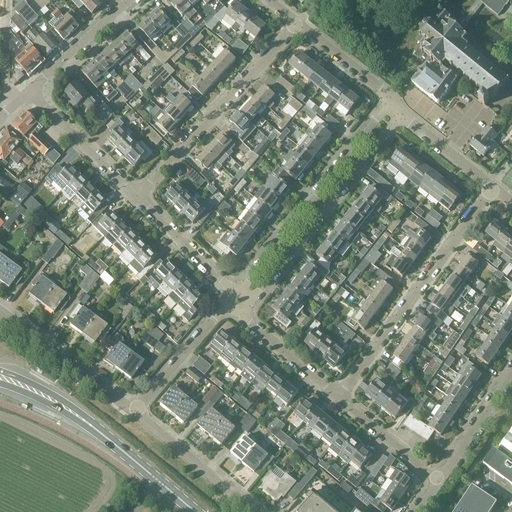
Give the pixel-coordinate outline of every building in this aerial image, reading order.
[(45,8),(38,0),(35,0),(33,2),(41,11),(45,8)] [(92,14),(102,5),(97,0),(70,0),(79,10),(84,6),(92,14)] [(183,0),(177,0),(172,5),(183,18),(187,23),(192,28),(187,33),(193,38),(206,25),(201,20),(183,0)] [(183,0),(201,20),(206,26),(215,17),(200,0),(183,0)] [(200,0),(215,17),(224,8),(224,7),(220,3),(217,0),(200,0)] [(477,0),(479,2),(483,4),(498,17),(511,0),(477,0)] [(37,15),(41,11),(33,2),(29,6),(37,15)] [(38,20),(24,4),(15,12),(30,28),(38,20)] [(206,26),(206,27),(212,31),(215,27),(219,22),(221,23),(222,21),(232,29),(245,11),(236,4),(229,12),(224,8),(215,17),(206,26)] [(487,64),(488,62),(487,61),(486,62),(481,58),(482,57),(480,56),(479,57),(474,53),(475,52),(474,50),(473,52),(468,48),(469,46),(466,43),(469,39),(468,38),(469,37),(468,36),(467,37),(461,32),(463,30),(464,30),(465,29),(464,29),(467,26),(468,26),(469,25),(468,24),(469,24),(463,19),(463,20),(462,20),(461,21),(462,21),(459,25),(456,22),(456,21),(455,20),(455,21),(451,19),(452,18),(451,17),(450,17),(442,11),(442,10),(440,7),(436,12),(438,13),(432,20),(430,20),(430,22),(426,24),(425,22),(423,22),(424,24),(422,28),(419,27),(419,29),(420,29),(420,35),(418,34),(418,37),(420,37),(425,41),(423,43),(423,51),(422,53),(424,54),(425,53),(432,59),(431,60),(433,61),(434,60),(437,62),(458,79),(462,74),(464,76),(463,77),(465,78),(466,77),(471,81),(470,82),(471,83),(472,82),(477,86),(476,87),(478,89),(479,88),(486,94),(485,96),(483,96),(478,102),(484,107),(489,101),(488,100),(490,97),(492,99),(492,100),(493,101),(495,99),(494,99),(497,95),(497,96),(499,94),(498,94),(504,87),(506,85),(505,85),(508,82),(509,82),(510,81),(508,79),(508,80),(500,74),(501,73),(500,72),(499,73),(494,69),(495,68),(493,66),(492,68),(487,64)] [(64,18),(61,15),(62,15),(57,10),(52,15),(55,18),(49,24),(53,28),(53,29),(64,40),(78,27),(67,15),(64,18)] [(153,16),(149,20),(161,32),(170,24),(159,11),(158,12),(156,10),(151,15),(153,16)] [(236,33),(240,27),(246,31),(255,20),(245,11),(232,29),(231,29),(236,33)] [(41,38),(33,30),(31,28),(25,34),(23,32),(27,29),(16,17),(11,22),(22,33),(22,34),(29,42),(33,46),(35,44),(46,57),(57,47),(45,35),(41,38)] [(151,42),(161,32),(149,20),(139,29),(151,42)] [(265,27),(255,20),(246,31),(256,39),(265,27)] [(179,52),(181,50),(181,49),(193,38),(181,26),(176,31),(183,38),(174,47),(179,52)] [(10,39),(10,41),(35,68),(43,60),(31,48),(33,46),(29,42),(23,47),(21,44),(21,43),(10,31),(10,39)] [(129,53),(134,48),(138,53),(142,49),(128,33),(118,41),(129,53)] [(199,43),(204,38),(200,35),(195,40),(199,43)] [(233,48),(239,40),(238,40),(236,43),(232,41),(226,36),(222,40),(233,48)] [(194,48),(199,43),(195,40),(190,45),(194,48)] [(249,48),(239,40),(233,48),(243,56),(249,48)] [(27,75),(35,68),(10,41),(9,55),(15,62),(27,75)] [(109,49),(124,65),(133,56),(129,53),(118,41),(109,49)] [(152,52),(164,66),(165,66),(167,64),(166,64),(171,60),(176,55),(179,52),(174,47),(165,56),(157,47),(152,52)] [(213,56),(218,61),(227,70),(236,61),(221,47),(213,56)] [(105,53),(101,57),(112,69),(117,64),(121,67),(124,65),(109,49),(109,50),(107,48),(103,52),(105,53)] [(176,55),(180,58),(185,54),(181,50),(179,52),(176,55)] [(300,73),(309,62),(299,54),(290,66),(300,73)] [(176,55),(171,60),(175,64),(180,58),(176,55)] [(96,62),(92,66),(103,77),(106,81),(107,82),(112,77),(113,78),(117,75),(115,72),(112,69),(101,57),(100,58),(98,56),(94,60),(96,62)] [(210,70),(219,79),(227,70),(218,61),(210,70)] [(300,73),(310,81),(319,70),(309,62),(300,73)] [(412,84),(438,104),(458,79),(437,62),(432,68),(428,64),(412,84)] [(87,70),(83,74),(97,89),(106,81),(92,66),(91,66),(89,64),(86,68),(87,70)] [(164,66),(161,69),(170,77),(175,72),(167,64),(165,66),(164,66)] [(161,69),(156,74),(164,82),(170,77),(161,69)] [(210,70),(202,78),(211,87),(219,79),(210,70)] [(310,81),(320,89),(329,77),(319,70),(310,81)] [(18,84),(25,78),(20,72),(13,78),(14,79),(10,82),(14,87),(18,83),(18,84)] [(132,75),(124,83),(128,87),(135,79),(132,75)] [(193,88),(203,97),(211,87),(202,78),(201,79),(197,75),(193,79),(197,83),(193,88)] [(148,82),(152,86),(157,81),(153,77),(148,82)] [(287,90),(290,86),(280,77),(277,82),(287,90)] [(320,89),(329,97),(339,85),(329,77),(320,89)] [(135,79),(128,87),(131,91),(139,83),(135,79)] [(143,87),(147,91),(152,86),(148,82),(143,87)] [(116,90),(124,98),(131,91),(128,87),(124,83),(116,90)] [(131,91),(135,95),(143,87),(139,83),(131,91)] [(91,112),(99,105),(102,108),(97,113),(106,122),(114,115),(96,95),(93,98),(91,97),(90,98),(77,84),(66,94),(77,106),(82,102),(91,112)] [(329,107),(334,100),(339,104),(348,93),(339,85),(329,97),(324,103),(329,107)] [(292,95),(296,90),(290,86),(287,90),(292,95)] [(256,97),(266,106),(270,110),(275,105),(270,101),(274,97),(265,88),(256,97)] [(118,95),(116,92),(115,91),(106,99),(110,103),(118,95)] [(131,91),(124,98),(128,102),(135,95),(131,91)] [(139,93),(128,105),(134,110),(140,103),(138,101),(143,96),(139,93)] [(302,103),(306,98),(299,93),(296,98),(302,103)] [(339,104),(335,109),(345,117),(349,112),(358,101),(348,93),(339,104)] [(171,103),(175,107),(185,116),(193,107),(180,95),(175,99),(170,94),(166,99),(171,103)] [(248,106),(258,114),(266,106),(256,97),(248,106)] [(297,113),(303,107),(293,99),(288,105),(297,113)] [(306,106),(316,114),(320,109),(310,101),(306,106)] [(171,103),(163,112),(177,125),(185,116),(175,107),(171,103)] [(248,106),(240,115),(250,123),(256,129),(260,125),(262,127),(266,123),(258,114),(248,106)] [(149,115),(149,116),(154,120),(153,120),(156,123),(152,128),(161,136),(165,131),(168,134),(177,125),(163,112),(157,107),(149,115)] [(142,108),(138,113),(145,120),(149,116),(149,115),(142,108)] [(317,117),(305,108),(301,112),(313,122),(317,117)] [(320,109),(316,114),(322,118),(325,114),(320,109)] [(13,128),(12,129),(21,137),(21,136),(23,138),(24,138),(28,142),(29,142),(44,157),(48,160),(53,165),(60,157),(58,155),(51,149),(37,135),(42,130),(24,112),(11,126),(13,128)] [(233,125),(229,130),(243,144),(256,129),(250,123),(240,115),(237,118),(235,116),(230,122),(233,125)] [(288,116),(283,122),(287,125),(292,119),(288,116)] [(336,130),(340,125),(329,116),(325,121),(336,130)] [(117,149),(117,150),(133,134),(130,130),(126,133),(120,127),(123,124),(119,120),(109,130),(113,134),(108,140),(117,149)] [(282,130),(287,125),(283,122),(278,127),(282,130)] [(310,130),(306,134),(310,137),(309,138),(322,148),(326,144),(327,145),(332,139),(330,138),(332,136),(319,126),(313,133),(310,130)] [(144,133),(147,137),(153,131),(150,127),(144,133)] [(483,156),(490,148),(495,152),(499,146),(493,141),(497,135),(487,127),(479,138),(477,137),(470,146),(483,156)] [(2,136),(0,138),(0,142),(21,160),(21,161),(27,166),(31,161),(31,160),(25,156),(18,150),(15,147),(20,142),(18,140),(21,137),(12,129),(9,133),(6,131),(6,132),(4,132),(1,134),(2,136)] [(282,134),(286,137),(290,132),(287,129),(282,134)] [(153,131),(147,137),(157,146),(162,140),(153,131)] [(123,155),(126,158),(126,159),(142,142),(133,134),(117,150),(117,149),(116,150),(122,156),(123,155)] [(222,134),(214,143),(228,156),(229,157),(229,158),(233,153),(231,151),(235,146),(222,134)] [(272,134),(267,140),(271,143),(276,137),(272,134)] [(282,134),(278,139),(282,143),(286,137),(282,134)] [(309,138),(301,149),(314,159),(315,158),(316,159),(321,153),(319,152),(322,148),(309,138)] [(263,145),(267,149),(271,143),(267,140),(263,145)] [(0,165),(1,166),(3,168),(7,164),(3,161),(7,157),(16,166),(21,160),(0,142),(0,165)] [(126,159),(126,158),(125,159),(131,165),(132,164),(135,167),(142,160),(144,162),(153,153),(142,142),(126,159)] [(214,143),(206,152),(215,160),(216,161),(221,166),(229,157),(228,156),(214,143)] [(402,148),(389,164),(393,167),(393,168),(399,172),(411,156),(402,148)] [(291,152),(287,156),(305,170),(308,166),(310,167),(314,161),(313,160),(314,159),(301,149),(296,155),(291,152)] [(250,160),(242,169),(246,173),(259,158),(250,150),(245,156),(250,160)] [(206,152),(197,161),(207,170),(212,165),(219,171),(222,167),(221,166),(216,161),(215,160),(206,152)] [(278,167),(275,171),(287,181),(290,177),(296,181),(297,180),(298,181),(303,175),(302,174),(305,170),(287,156),(284,161),(288,164),(283,171),(278,167)] [(399,172),(409,180),(421,164),(411,156),(399,172)] [(409,180),(419,188),(431,172),(421,164),(409,180)] [(0,186),(9,192),(12,187),(0,178),(0,167),(1,166),(0,165),(0,186)] [(50,179),(46,183),(49,186),(52,182),(62,191),(78,175),(79,173),(73,167),(71,169),(68,166),(62,172),(58,168),(50,179)] [(241,178),(246,173),(242,169),(237,175),(241,178)] [(186,176),(196,185),(202,179),(192,170),(186,176)] [(200,174),(208,183),(213,178),(204,170),(200,174)] [(271,175),(263,186),(268,190),(268,191),(281,201),(284,196),(285,197),(290,192),(289,191),(289,190),(284,185),(287,181),(275,171),(272,176),(271,175)] [(431,172),(419,188),(428,195),(441,179),(431,172)] [(87,184),(78,175),(62,191),(61,192),(70,201),(74,197),(87,184)] [(376,181),(386,189),(390,184),(380,176),(376,181)] [(233,188),(238,182),(234,178),(229,184),(233,188)] [(196,185),(200,189),(205,183),(202,179),(196,185)] [(441,179),(428,195),(438,203),(451,187),(441,179)] [(243,180),(238,185),(242,189),(247,183),(243,180)] [(182,181),(178,185),(166,198),(175,207),(187,194),(191,190),(182,181)] [(22,183),(14,192),(24,200),(25,200),(32,191),(22,183)] [(96,193),(87,184),(74,197),(83,206),(96,193)] [(390,184),(386,189),(391,193),(395,188),(390,184)] [(238,194),(242,189),(238,185),(234,190),(238,194)] [(0,194),(5,198),(9,192),(0,186),(0,194)] [(263,186),(254,198),(259,202),(272,212),(273,210),(274,211),(279,206),(278,205),(281,201),(268,191),(268,190),(263,186)] [(461,195),(451,187),(438,203),(448,211),(461,195)] [(365,195),(361,200),(374,210),(379,214),(382,210),(381,208),(378,205),(383,198),(388,202),(392,197),(380,188),(377,193),(370,188),(369,189),(368,188),(363,194),(365,195)] [(14,192),(8,200),(19,207),(24,200),(14,192)] [(83,206),(80,210),(89,218),(86,221),(90,224),(100,214),(97,211),(105,202),(96,193),(83,206)] [(401,201),(404,198),(398,193),(395,197),(401,201)] [(193,200),(187,194),(175,207),(184,216),(200,199),(201,198),(197,195),(193,200)] [(193,225),(196,222),(200,226),(203,223),(212,212),(200,199),(184,216),(193,225)] [(354,209),(352,211),(365,221),(374,210),(361,200),(358,203),(357,202),(352,208),(354,209)] [(411,209),(414,205),(408,201),(405,205),(411,209)] [(224,202),(220,207),(224,210),(227,213),(231,208),(228,205),(224,202)] [(259,202),(250,213),(263,223),(267,219),(268,220),(272,214),(271,213),(272,212),(259,202)] [(30,215),(20,207),(18,209),(17,209),(9,218),(14,222),(20,215),(26,220),(30,215)] [(224,210),(220,207),(215,212),(219,216),(224,210)] [(421,217),(424,213),(418,208),(415,212),(421,217)] [(347,218),(344,222),(356,232),(365,221),(352,211),(351,212),(350,211),(346,217),(347,218)] [(100,214),(90,224),(103,237),(119,221),(109,212),(104,218),(100,214)] [(35,218),(45,227),(48,223),(44,219),(45,217),(41,213),(35,218)] [(250,213),(241,224),(254,234),(255,233),(256,234),(260,230),(259,229),(263,223),(250,213)] [(441,225),(439,223),(429,215),(425,220),(437,230),(441,225)] [(213,221),(210,218),(204,225),(207,228),(213,221)] [(392,224),(396,227),(400,222),(397,219),(392,224)] [(406,236),(410,238),(424,248),(431,238),(427,235),(431,229),(419,219),(414,224),(421,229),(420,230),(416,236),(410,231),(406,236)] [(103,237),(112,246),(128,230),(119,221),(103,237)] [(339,225),(334,231),(336,232),(335,233),(347,243),(351,246),(360,234),(356,232),(344,222),(340,226),(339,225)] [(486,244),(491,238),(495,242),(504,230),(495,222),(486,234),(481,240),(486,244)] [(48,223),(45,227),(50,232),(54,228),(48,223)] [(241,224),(232,235),(245,246),(249,241),(250,242),(254,237),(253,236),(254,234),(241,224)] [(391,233),(396,227),(392,224),(388,230),(391,233)] [(112,246),(121,255),(137,239),(128,230),(112,246)] [(493,246),(502,253),(505,249),(511,240),(511,236),(504,230),(495,242),(496,242),(493,246)] [(50,241),(40,254),(45,257),(57,240),(47,231),(43,236),(50,241)] [(219,243),(215,248),(227,257),(231,252),(236,257),(238,255),(239,256),(243,250),(242,249),(245,246),(232,235),(228,231),(219,243)] [(377,239),(382,234),(378,231),(374,236),(377,239)] [(329,240),(326,244),(339,254),(347,243),(335,233),(334,234),(332,233),(328,239),(329,240)] [(382,238),(377,243),(381,247),(386,241),(382,238)] [(416,258),(424,248),(410,238),(403,248),(406,250),(416,258)] [(129,266),(146,248),(137,239),(121,255),(119,257),(129,266)] [(42,261),(47,265),(52,259),(52,260),(63,245),(57,240),(45,257),(42,261)] [(511,260),(511,240),(505,249),(502,253),(511,260)] [(381,256),(376,252),(381,247),(377,243),(372,249),(365,259),(373,266),(381,256)] [(318,254),(317,256),(321,259),(318,263),(320,265),(329,273),(329,266),(339,254),(326,244),(323,248),(321,247),(317,253),(318,254)] [(477,245),(473,250),(483,258),(487,253),(477,245)] [(0,274),(9,263),(3,258),(7,252),(0,246),(0,274)] [(146,248),(129,266),(138,274),(135,277),(139,281),(143,277),(153,267),(149,263),(155,257),(146,248)] [(393,255),(409,267),(416,258),(406,250),(402,255),(394,248),(390,253),(393,255)] [(360,262),(364,256),(360,253),(356,259),(360,262)] [(487,253),(483,258),(488,262),(492,257),(487,253)] [(81,259),(91,268),(95,264),(85,255),(81,259)] [(402,277),(409,267),(393,255),(385,267),(391,272),(392,270),(402,277)] [(466,257),(459,267),(471,275),(478,265),(466,257)] [(497,269),(502,263),(498,260),(493,266),(497,269)] [(153,267),(143,277),(144,277),(147,281),(153,275),(162,283),(175,271),(176,269),(170,263),(169,265),(166,262),(163,265),(159,261),(153,267)] [(511,271),(511,270),(511,261),(507,268),(507,267),(503,273),(507,276),(511,271)] [(9,263),(0,274),(0,282),(8,289),(12,284),(16,286),(25,274),(9,263)] [(96,273),(100,269),(95,264),(91,268),(96,273)] [(86,277),(78,288),(83,291),(95,275),(84,265),(80,271),(86,277)] [(304,272),(300,276),(313,286),(313,287),(317,290),(326,278),(339,288),(346,279),(341,275),(337,279),(329,273),(320,265),(316,270),(309,265),(308,266),(307,265),(302,271),(304,272)] [(459,267),(452,276),(464,285),(471,275),(459,267)] [(352,275),(356,278),(360,272),(356,269),(352,275)] [(370,289),(375,292),(385,300),(393,290),(388,286),(392,280),(379,270),(375,275),(379,277),(377,279),(378,280),(375,281),(371,286),(371,289),(370,289)] [(162,283),(158,288),(167,297),(184,280),(186,278),(179,272),(178,274),(175,271),(162,283)] [(500,280),(503,276),(498,271),(494,276),(500,280)] [(28,295),(41,305),(54,287),(41,278),(38,275),(30,285),(34,288),(28,295)] [(95,275),(83,291),(87,294),(99,278),(95,275)] [(351,284),(356,287),(360,282),(358,281),(358,280),(356,278),(352,275),(347,281),(351,284)] [(293,286),(291,287),(304,298),(313,287),(313,286),(300,276),(297,280),(296,279),(291,285),(293,286)] [(456,294),(460,289),(468,294),(471,290),(464,285),(452,276),(445,286),(456,294)] [(107,278),(103,282),(109,287),(112,283),(107,278)] [(184,280),(167,297),(176,306),(177,304),(178,305),(193,289),(195,288),(188,281),(187,283),(184,280)] [(54,287),(41,305),(53,314),(57,308),(61,311),(70,299),(66,297),(60,292),(64,286),(58,282),(54,287)] [(453,299),(456,294),(445,286),(438,296),(454,308),(454,307),(457,310),(461,305),(453,299)] [(286,294),(282,299),(300,313),(303,308),(298,305),(304,298),(291,287),(290,289),(289,288),(285,293),(286,294)] [(337,294),(341,297),(345,291),(341,288),(337,294)] [(193,289),(178,305),(186,312),(181,317),(187,322),(191,318),(201,308),(196,304),(202,298),(193,289)] [(367,302),(378,310),(385,300),(375,292),(367,302)] [(481,298),(485,301),(489,294),(485,292),(481,298)] [(336,302),(341,297),(337,294),(332,299),(336,302)] [(454,310),(454,308),(438,296),(431,306),(435,309),(431,315),(442,323),(447,317),(448,317),(450,316),(451,314),(453,312),(454,310)] [(275,308),(273,310),(280,315),(276,319),(287,328),(291,324),(286,320),(292,313),(297,317),(300,313),(282,299),(279,303),(278,302),(274,307),(275,308)] [(317,308),(321,311),(325,305),(321,302),(317,308)] [(360,311),(371,319),(378,310),(367,302),(360,311)] [(124,321),(133,309),(129,305),(119,318),(124,321)] [(69,326),(81,335),(94,318),(78,306),(70,317),(74,320),(69,326)] [(467,317),(472,321),(479,310),(474,307),(467,317)] [(511,309),(509,307),(502,317),(511,323),(511,309)] [(141,313),(147,318),(150,314),(145,309),(141,313)] [(360,311),(360,312),(356,309),(353,314),(354,315),(351,320),(349,318),(345,324),(356,332),(360,326),(364,329),(371,319),(360,311)] [(152,323),(156,319),(150,314),(147,318),(152,323)] [(434,334),(437,329),(438,329),(442,323),(431,315),(426,321),(422,318),(414,328),(426,336),(433,341),(437,336),(434,334)] [(499,315),(492,325),(495,327),(509,336),(511,331),(511,330),(511,329),(511,327),(511,323),(502,317),(499,315)] [(472,321),(467,317),(459,329),(464,332),(472,321)] [(107,327),(94,318),(81,335),(94,344),(98,339),(102,342),(111,330),(109,328),(107,327)] [(305,344),(315,352),(326,338),(316,330),(321,325),(316,321),(305,335),(309,338),(305,344)] [(159,322),(156,326),(162,332),(166,328),(159,322)] [(336,327),(340,331),(344,326),(339,322),(336,327)] [(151,325),(145,334),(158,343),(163,336),(151,325)] [(336,346),(324,360),(334,369),(335,368),(338,370),(344,363),(341,361),(346,354),(341,350),(345,345),(350,339),(352,340),(356,335),(344,326),(340,331),(345,335),(336,346)] [(489,337),(501,345),(503,341),(505,342),(509,336),(495,327),(489,337)] [(419,346),(426,336),(414,328),(407,337),(419,346)] [(212,344),(209,348),(220,357),(223,353),(233,340),(222,331),(212,343),(212,344)] [(116,334),(105,349),(112,353),(105,362),(118,371),(131,354),(134,349),(122,341),(123,339),(116,334)] [(411,355),(419,346),(407,337),(400,347),(411,355)] [(498,349),(501,345),(489,337),(482,347),(495,357),(500,350),(498,349)] [(315,352),(324,360),(336,346),(326,338),(315,352)] [(220,357),(230,366),(244,349),(233,340),(223,353),(220,357)] [(455,350),(463,356),(467,351),(463,348),(466,344),(461,341),(455,350)] [(445,350),(449,353),(453,347),(449,344),(445,350)] [(394,360),(392,363),(401,369),(401,370),(404,365),(411,355),(400,347),(393,357),(397,359),(396,361),(394,360)] [(492,362),(495,357),(482,347),(475,357),(487,365),(490,361),(492,362)] [(244,349),(230,366),(235,370),(238,370),(242,373),(255,358),(244,349)] [(143,363),(131,354),(118,371),(130,380),(143,363)] [(450,357),(444,365),(448,368),(449,369),(455,361),(450,357)] [(197,362),(208,371),(211,367),(200,358),(197,362)] [(255,358),(242,373),(243,374),(241,376),(251,385),(255,379),(266,367),(255,358)] [(197,362),(193,366),(204,376),(208,371),(197,362)] [(467,362),(458,375),(461,377),(475,387),(479,381),(477,380),(480,375),(476,373),(478,370),(467,362)] [(436,373),(440,367),(436,364),(431,370),(436,373)] [(387,369),(396,377),(400,373),(391,365),(387,369)] [(256,379),(252,384),(262,392),(265,388),(266,388),(276,376),(266,367),(255,379),(256,379)] [(188,372),(186,374),(198,384),(199,382),(203,377),(192,368),(191,368),(188,372)] [(387,389),(392,382),(396,377),(387,369),(383,374),(388,378),(382,385),(377,380),(365,394),(375,403),(387,389)] [(432,379),(436,373),(431,370),(427,376),(432,379)] [(276,376),(266,388),(277,397),(287,385),(284,382),(286,380),(280,375),(278,377),(276,376)] [(475,387),(461,377),(458,375),(452,385),(467,396),(470,391),(472,392),(475,387)] [(210,380),(215,384),(218,381),(213,376),(210,380)] [(218,381),(215,384),(220,389),(223,385),(218,381)] [(287,385),(277,397),(288,406),(298,393),(293,390),(295,388),(289,382),(287,385)] [(452,385),(445,395),(448,397),(462,407),(466,401),(464,400),(467,396),(452,385)] [(205,398),(210,403),(219,391),(214,387),(205,398)] [(160,405),(172,414),(186,398),(174,388),(160,405)] [(385,411),(397,397),(387,389),(375,403),(385,411)] [(214,406),(224,395),(219,391),(210,403),(214,406)] [(186,398),(172,414),(183,424),(197,407),(192,403),(196,399),(189,393),(186,398)] [(231,398),(236,402),(240,398),(234,394),(231,398)] [(407,405),(397,397),(385,411),(395,419),(400,413),(405,417),(415,404),(411,400),(407,405)] [(441,407),(454,415),(457,411),(458,412),(462,407),(448,397),(441,407)] [(240,398),(236,402),(242,407),(247,411),(252,405),(249,403),(248,405),(240,398)] [(295,414),(300,418),(294,425),(298,429),(304,422),(316,409),(306,401),(295,414)] [(435,417),(449,427),(453,421),(451,420),(454,415),(441,407),(435,417)] [(325,416),(316,409),(304,422),(313,430),(325,416)] [(197,426),(209,436),(223,419),(211,410),(197,426)] [(256,412),(251,417),(251,418),(256,422),(261,416),(256,412)] [(235,429),(228,424),(232,419),(227,415),(223,420),(223,419),(209,436),(221,446),(235,429)] [(251,418),(251,417),(248,415),(238,426),(242,430),(251,418)] [(402,425),(407,428),(414,418),(409,415),(402,425)] [(334,424),(325,416),(313,430),(323,437),(334,424)] [(445,432),(449,427),(435,417),(428,427),(429,428),(434,431),(440,436),(443,431),(445,432)] [(242,430),(247,434),(256,422),(251,418),(242,430)] [(266,431),(271,435),(281,422),(277,418),(266,431)] [(412,431),(419,421),(414,418),(407,428),(412,431)] [(417,435),(424,425),(419,421),(412,431),(417,435)] [(275,438),(285,426),(281,422),(271,435),(275,438)] [(323,437),(332,445),(343,432),(334,424),(323,437)] [(417,435),(422,438),(429,428),(428,427),(424,425),(417,435)] [(427,442),(434,431),(429,428),(422,438),(427,442)] [(494,450),(483,464),(483,465),(510,485),(511,486),(511,429),(499,446),(501,448),(498,453),(494,450)] [(338,457),(353,440),(349,437),(351,434),(345,430),(343,432),(332,445),(329,449),(338,457)] [(230,454),(242,463),(255,447),(244,437),(230,454)] [(353,440),(338,457),(347,465),(362,448),(359,445),(360,442),(355,437),(353,440)] [(290,439),(285,445),(294,453),(295,451),(298,447),(299,447),(290,439)] [(255,447),(242,463),(254,473),(260,466),(265,470),(275,459),(269,454),(267,457),(255,447)] [(301,456),(304,452),(298,447),(295,451),(301,456)] [(360,469),(363,466),(365,468),(370,462),(368,460),(372,456),(362,448),(351,461),(360,469)] [(314,466),(317,463),(308,455),(305,459),(314,466)] [(376,465),(381,469),(387,459),(382,456),(376,465)] [(324,462),(329,467),(333,463),(327,459),(324,462)] [(318,465),(326,472),(329,468),(322,461),(318,465)] [(330,468),(326,472),(338,481),(342,476),(336,471),(330,467),(330,468)] [(375,478),(378,473),(373,470),(370,475),(375,478)] [(396,470),(389,481),(393,483),(405,492),(412,482),(400,473),(396,470)] [(346,481),(355,489),(366,477),(361,472),(355,479),(351,475),(346,481)] [(287,477),(287,478),(282,484),(270,473),(264,480),(267,482),(261,489),(277,502),(284,494),(286,495),(294,501),(303,490),(287,477)] [(339,486),(342,488),(348,494),(352,489),(343,482),(339,486)] [(393,483),(386,494),(398,502),(405,492),(393,483)] [(490,511),(496,504),(497,503),(472,487),(454,511),(490,511)] [(357,494),(355,497),(370,509),(372,507),(379,511),(383,511),(386,508),(391,511),(398,502),(386,494),(381,491),(375,500),(376,500),(375,502),(360,489),(357,494)] [(355,511),(337,511),(327,503),(313,492),(306,501),(308,502),(299,511),(362,511),(361,511),(360,511),(356,511),(355,511)]
